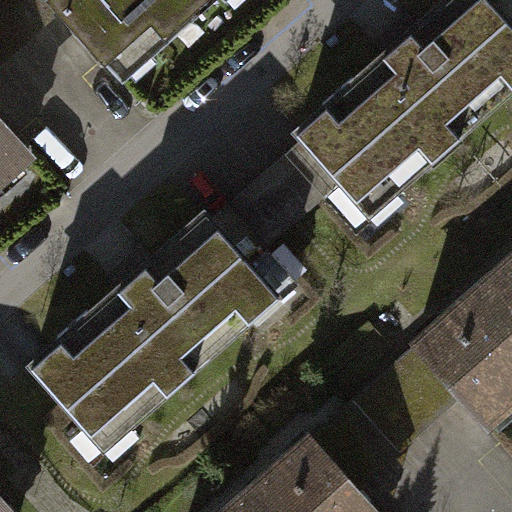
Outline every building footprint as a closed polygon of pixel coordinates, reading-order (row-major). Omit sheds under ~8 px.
[(282,0),(42,0),(148,119),(282,0)] [(511,109),(511,34),(480,0),(458,0),(300,144),(379,230),(511,109)] [(0,209),(43,172),(0,124),(0,209)] [(287,308),(207,220),(27,384),(107,471),(287,308)] [(511,420),(511,273),(416,357),(489,441),(511,420)] [(367,511),(313,449),(239,511),(367,511)]
